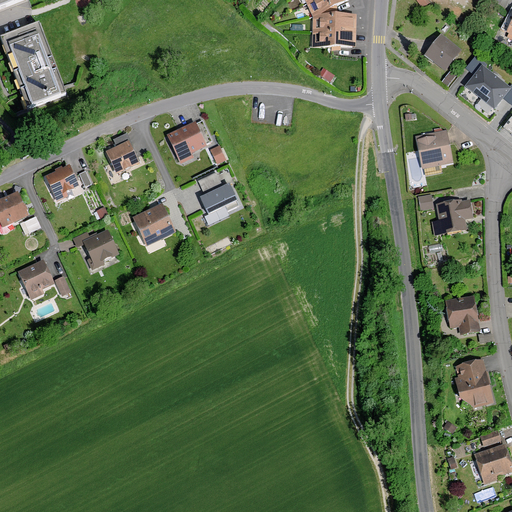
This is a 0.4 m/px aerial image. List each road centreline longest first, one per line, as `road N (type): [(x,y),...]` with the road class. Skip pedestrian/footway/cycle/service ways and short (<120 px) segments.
road 1 (track): [(367,104),(349,392),(388,511)]
road 2 (tertiary): [(379,103),(411,310),(427,511)]
road 3 (residential): [(379,103),(223,90),(137,115),(0,179)]
road 4 (residential): [(511,386),(493,252),(501,152)]
road 5 (residential): [(501,152),(420,84),(377,77)]
